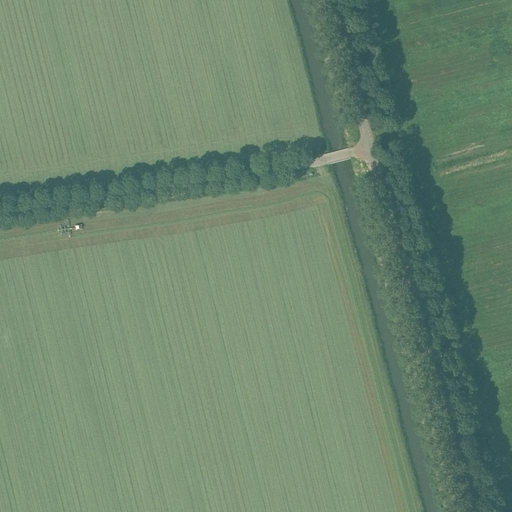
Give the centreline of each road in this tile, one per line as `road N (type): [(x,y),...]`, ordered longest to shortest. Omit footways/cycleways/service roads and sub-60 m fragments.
road 1 (tertiary): [(469,511),(370,148)]
road 2 (unclassified): [(0,213),(370,148)]
road 3 (tertiary): [(370,148),(330,0)]
